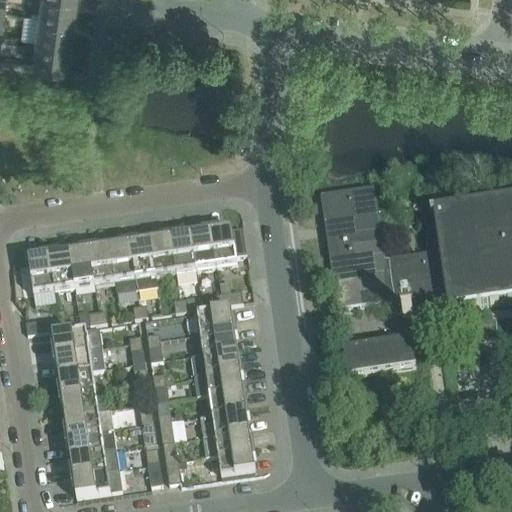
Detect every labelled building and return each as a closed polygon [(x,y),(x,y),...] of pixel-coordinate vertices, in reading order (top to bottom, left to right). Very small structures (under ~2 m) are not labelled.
[(71,20),(73,0),(39,0),(38,16),(71,20)] [(24,14),(21,38),(34,40),(68,44),(71,20),(38,16),(24,14)] [(64,69),(68,44),(34,40),(31,64),(64,69)] [(357,194),(320,200),(322,218),(324,227),(325,237),(333,290),(337,313),(339,313),(348,312),(345,288),(372,284),(368,262),(380,260),(381,264),(387,264),(385,255),(387,250),(388,245),(388,239),(387,234),(386,229),(383,224),(379,217),(377,210),(375,193),(375,192),(357,194)] [(372,284),(345,288),(348,312),(389,306),(389,310),(391,310),(397,345),(409,343),(406,325),(413,324),(412,316),(438,313),(447,311),(447,315),(511,305),(511,202),(450,212),(448,200),(423,203),(430,257),(387,264),(381,264),(380,260),(368,262),(372,284)] [(221,234),(212,235),(217,272),(238,269),(237,261),(246,260),(242,232),(233,234),(233,235),(221,237),(221,234)] [(217,272),(212,235),(202,236),(203,239),(192,241),(197,275),(217,272)] [(197,275),(192,241),(181,242),(180,240),(171,241),(177,278),(197,275)] [(177,278),(171,241),(162,242),(162,245),(152,247),(157,281),(177,278)] [(157,281),(152,247),(140,248),(140,245),(131,247),(138,295),(158,292),(157,281)] [(138,295),(131,247),(121,248),(122,251),(111,253),(116,287),(117,298),(138,295)] [(116,287),(111,253),(99,254),(99,252),(90,253),(95,290),(116,287)] [(95,290),(90,253),(81,254),(81,257),(70,259),(75,293),(95,290)] [(75,293),(70,259),(59,260),(59,258),(50,259),(55,296),(75,293)] [(41,263),(17,266),(22,300),(55,296),(50,259),(40,260),(41,263)] [(244,307),(242,295),(221,299),(223,310),(244,307)] [(201,302),(181,305),(182,316),(203,313),(201,302)] [(182,316),(181,305),(174,305),(176,317),(182,316)] [(148,321),(147,310),(140,311),(142,322),(148,321)] [(142,322),(140,311),(134,312),(135,323),(142,322)] [(234,325),(232,313),(197,318),(201,340),(238,334),(236,325),(234,325)] [(106,315),(99,316),(101,328),(108,327),(106,315)] [(101,328),(99,316),(89,318),(90,330),(101,328)] [(67,333),(66,321),(59,322),(61,334),(67,333)] [(61,334),(59,322),(53,323),(54,335),(61,334)] [(103,354),(100,332),(53,339),(54,351),(52,351),(53,361),(103,354)] [(239,343),(238,334),(201,340),(204,360),(238,355),(236,344),(239,343)] [(159,338),(148,340),(149,347),(160,345),(159,338)] [(143,348),(142,341),(130,343),(131,349),(143,348)] [(410,343),(409,343),(397,345),(343,353),(347,381),(415,371),(410,343)] [(160,345),(149,347),(152,367),(164,366),(160,345)] [(144,354),(143,348),(131,349),(132,356),(144,354)] [(106,374),(103,354),(53,361),(55,370),(58,369),(59,381),(93,376),(106,374)] [(239,365),(238,355),(204,360),(192,362),(195,381),(244,374),(242,365),(239,365)] [(148,388),(146,373),(135,375),(137,390),(148,388)] [(245,383),(244,374),(195,381),(198,401),(210,399),(210,400),(244,395),(242,383),(245,383)] [(96,396),(93,376),(59,381),(61,391),(58,392),(60,401),(96,396)] [(165,379),(154,380),(155,387),(167,386),(165,379)] [(170,406),(167,386),(155,387),(158,407),(170,406)] [(245,406),(244,395),(210,400),(213,420),(250,415),(248,405),(245,406)] [(99,416),(96,396),(60,401),(61,410),(64,410),(65,421),(99,416)] [(153,418),(151,408),(140,409),(141,419),(153,418)] [(111,414),(99,416),(65,421),(67,432),(64,432),(65,442),(114,435),(111,414)] [(251,424),(250,415),(213,420),(201,422),(204,442),(250,436),(248,424),(251,424)] [(171,419),(160,421),(161,428),(172,426),(171,419)] [(153,422),(142,424),(143,431),(154,429),(153,422)] [(175,447),(172,426),(161,428),(164,448),(175,447)] [(157,449),(154,429),(143,431),(146,451),(157,449)] [(117,455),(114,435),(65,442),(67,451),(69,450),(71,462),(117,455)] [(251,446),(250,436),(204,442),(207,463),(219,461),(256,455),(254,445),(251,446)] [(178,467),(175,447),(164,448),(167,468),(178,467)] [(160,469),(158,453),(146,455),(149,471),(160,469)] [(120,475),(117,455),(71,462),(73,472),(70,473),(71,482),(120,475)] [(257,464),(256,455),(219,461),(222,481),(256,476),(254,464),(257,464)] [(181,487),(178,467),(167,468),(170,489),(181,487)] [(163,490),(160,469),(149,471),(152,492),(163,490)] [(123,496),(120,475),(71,482),(73,491),(75,491),(77,502),(123,496)]
